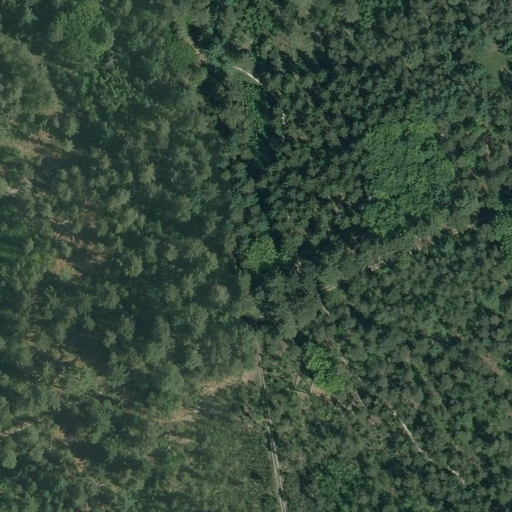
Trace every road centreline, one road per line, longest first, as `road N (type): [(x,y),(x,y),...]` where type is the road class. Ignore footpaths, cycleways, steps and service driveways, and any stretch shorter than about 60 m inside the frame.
road 1 (track): [(0,434),(511,208)]
road 2 (track): [(274,511),(249,324)]
